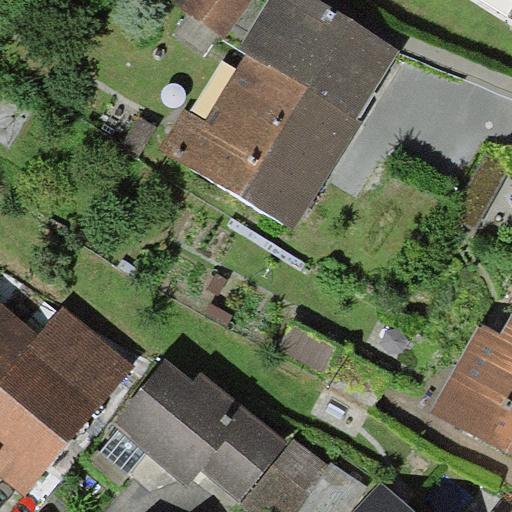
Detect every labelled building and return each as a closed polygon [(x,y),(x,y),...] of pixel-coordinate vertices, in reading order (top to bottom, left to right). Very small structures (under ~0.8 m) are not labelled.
[(248,0),(176,0),(227,33),(248,0)] [(349,140),(399,52),(309,0),(274,0),(179,164),(295,232),(349,140)] [(511,0),(496,0),(511,10),(511,0)] [(0,308),(0,481),(22,500),(131,373),(63,315),(40,342),(0,308)] [(511,309),(502,328),(484,318),(432,409),(511,453),(511,309)] [(194,387),(166,364),(112,429),(190,494),(203,479),(238,508),(287,448),(199,375),(194,387)] [(287,448),(238,508),(243,511),(352,511),(366,489),(293,441),(287,448)] [(411,511),(382,484),(355,511),(411,511)]
